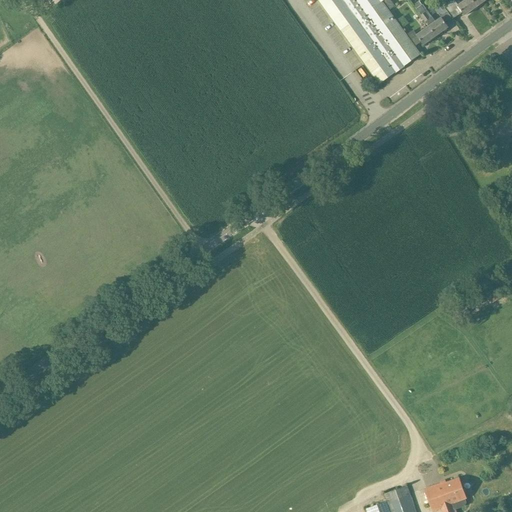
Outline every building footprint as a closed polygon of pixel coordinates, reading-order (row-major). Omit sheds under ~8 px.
[(317,0),(340,31),(341,31),(381,2),(384,0),(317,0)] [(389,0),(384,0),(381,2),(387,12),(395,6),(389,0)] [(458,0),(450,0),(456,7),(458,7),(464,16),(477,7),(471,0),(466,0),(461,4),(458,0)] [(381,2),(341,31),(379,84),(419,55),(413,48),(409,41),(387,12),(381,2)] [(422,5),(416,9),(421,16),(429,27),(436,36),(448,27),(446,24),(441,18),(436,22),(427,11),(423,4),(422,5)] [(416,36),(409,41),(413,48),(421,42),(423,45),(436,36),(429,27),(416,36)] [(498,135),(487,142),(493,149),(502,142),(502,141),(511,133),(511,118),(495,131),(498,135)] [(495,286),(484,293),(491,304),(502,297),(495,286)] [(479,293),(464,303),(469,311),(485,300),(479,293)] [(463,303),(457,308),(463,316),(469,312),(463,303)] [(446,483),(425,490),(433,511),(442,508),(443,511),(453,511),(465,506),(467,503),(465,499),(466,499),(459,479),(446,484),(446,483)] [(368,509),(366,510),(366,511),(416,511),(406,484),(386,491),(390,501),(368,509)]
